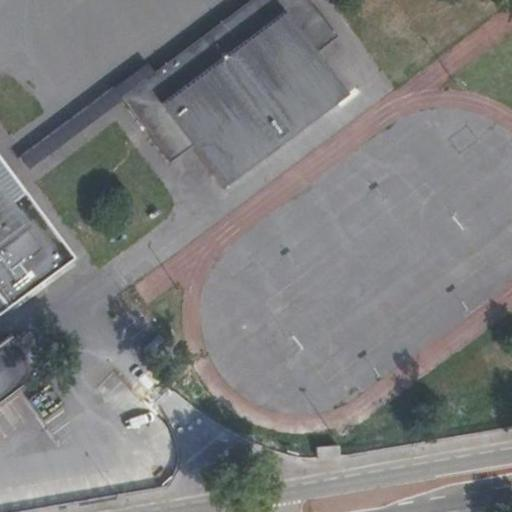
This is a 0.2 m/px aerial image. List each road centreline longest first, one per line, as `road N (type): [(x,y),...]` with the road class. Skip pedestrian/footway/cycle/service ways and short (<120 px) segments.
road 1 (primary): [(511,455),(174,511)]
road 2 (unknown): [(123,306),(97,339),(91,459),(85,467),(0,474)]
road 3 (unknown): [(240,511),(189,396),(123,306)]
road 4 (unknown): [(123,306),(93,267),(0,323)]
